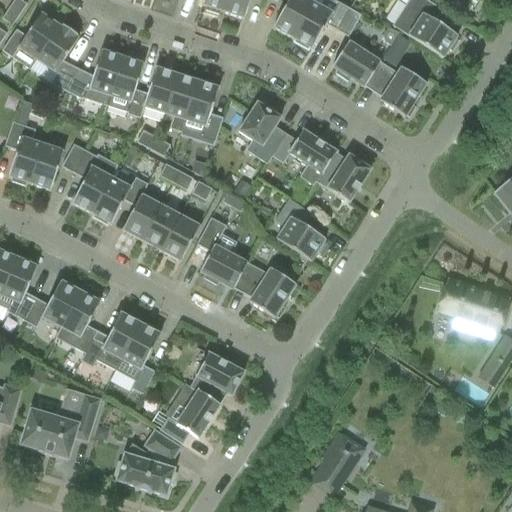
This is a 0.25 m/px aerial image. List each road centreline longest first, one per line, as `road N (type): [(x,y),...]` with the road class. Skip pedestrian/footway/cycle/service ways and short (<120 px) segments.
road 1 (residential): [(415,165),(259,64),(80,0)]
road 2 (residential): [(282,367),(0,225)]
road 3 (residential): [(282,367),(403,180)]
road 4 (residential): [(203,511),(278,394),(282,367)]
road 5 (residential): [(415,165),(437,146),(511,32)]
road 6 (residential): [(511,253),(403,180)]
